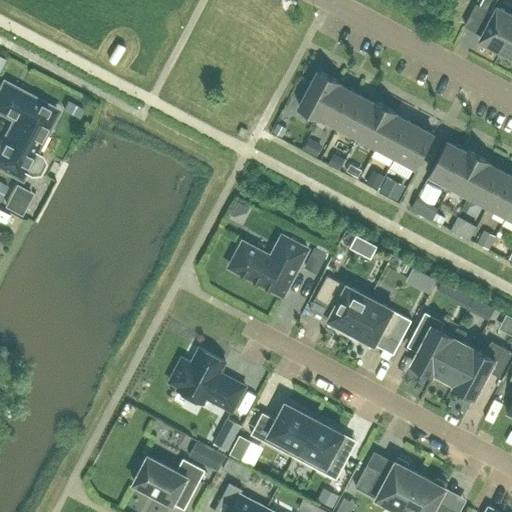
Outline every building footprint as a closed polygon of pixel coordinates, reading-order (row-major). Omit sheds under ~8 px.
[(491,10),(496,0),(481,0),(480,4),(491,10)] [(501,49),(511,29),(511,13),(498,6),(480,38),(501,49)] [(511,29),(501,49),(511,54),(511,29)] [(319,116),(338,80),(318,69),(299,105),(319,116)] [(339,124),(356,92),(338,82),(339,80),(338,80),(319,116),(320,116),(321,114),(339,124)] [(38,172),(44,161),(40,155),(34,152),(56,109),(3,81),(0,87),(0,109),(15,118),(4,138),(1,139),(0,141),(0,165),(21,176),(25,169),(31,173),(38,172)] [(358,134),(376,100),(375,99),(374,102),(356,92),(339,124),(358,134)] [(377,144),(395,110),(376,100),(358,134),(377,144)] [(394,159),(413,122),(395,113),(396,110),(395,110),(377,144),(395,154),(393,158),(394,159)] [(282,136),(287,126),(278,122),(273,131),(282,136)] [(413,122),(394,159),(414,169),(433,133),(413,122)] [(309,137),(303,148),(315,155),(321,143),(309,137)] [(448,187),(468,149),(468,148),(466,151),(447,140),(428,177),(448,187)] [(469,193),(488,159),(468,149),(448,187),(449,188),(451,184),(469,193)] [(334,152),(328,162),(339,168),(345,157),(334,152)] [(488,203),(505,171),(487,162),(488,159),(469,193),(488,203)] [(372,170),(367,181),(378,187),(384,177),(372,170)] [(507,214),(511,204),(511,174),(505,171),(488,203),(507,214)] [(385,178),(379,190),(398,200),(404,188),(385,178)] [(20,212),(30,192),(16,185),(6,204),(20,212)] [(433,202),(426,215),(433,218),(436,212),(440,205),(433,202)] [(436,212),(433,218),(442,223),(446,217),(436,212)] [(450,230),(469,240),(477,225),(458,215),(450,230)] [(357,244),(378,251),(383,237),(362,230),(357,244)] [(482,232),(476,243),(486,249),(492,237),(482,232)] [(283,293),(307,247),(282,234),(271,255),(243,240),(230,265),(283,293)] [(495,246),(511,251),(511,249),(511,237),(499,234),(495,246)] [(327,253),(315,246),(304,266),(317,272),(327,253)] [(420,286),(429,291),(436,278),(427,273),(420,286)] [(352,329),(370,296),(348,284),(349,284),(347,283),(346,284),(327,274),(315,296),(335,306),(329,316),(328,318),(330,319),(330,318),(331,319),(329,323),(349,334),(352,329)] [(462,293),(463,291),(442,280),(441,282),(436,291),(457,302),(462,293)] [(391,307),(370,296),(352,329),(349,334),(370,345),(372,341),(373,341),(375,343),(376,340),(381,331),(389,335),(400,341),(411,318),(401,313),(393,309),(393,308),(391,307)] [(482,304),(477,313),(488,319),(493,310),(494,307),(483,301),(482,304)] [(425,336),(411,362),(433,373),(434,371),(433,371),(452,335),(440,328),(444,321),(425,311),(414,330),(425,336)] [(434,371),(455,382),(455,383),(474,346),(462,340),(467,331),(457,326),(452,335),(433,371),(434,371)] [(499,375),(511,350),(491,339),(485,352),(474,346),(455,383),(455,382),(454,384),(475,395),(489,370),(499,375)] [(356,342),(349,350),(361,361),(368,354),(356,342)] [(219,371),(225,360),(200,346),(191,363),(186,362),(182,363),(179,365),(176,368),(175,372),(175,377),(177,380),(180,383),(177,388),(203,401),(206,396),(232,409),(245,384),(219,371)] [(294,455),(315,416),(285,401),(276,418),(262,410),(251,432),(294,455)] [(315,416),(294,455),(336,478),(348,456),(335,449),(344,432),(315,416)] [(214,441),(228,449),(241,424),(228,417),(214,441)] [(229,451),(240,457),(249,439),(238,433),(229,451)] [(211,446),(204,461),(218,468),(225,454),(211,446)] [(182,484),(193,490),(205,468),(183,457),(176,469),(148,454),(134,481),(173,502),(182,484)] [(401,510),(421,473),(409,467),(408,461),(398,456),(388,474),(367,462),(355,485),(401,510)] [(228,457),(222,467),(233,473),(239,462),(228,457)] [(421,473),(401,510),(399,511),(458,511),(459,511),(438,500),(447,482),(437,477),(432,478),(421,473)] [(263,511),(267,506),(241,492),(243,488),(229,481),(223,493),(235,499),(228,511),(263,511)] [(317,498),(333,506),(339,494),(323,486),(317,498)] [(349,511),(355,502),(344,496),(336,511),(338,511),(349,511)]
